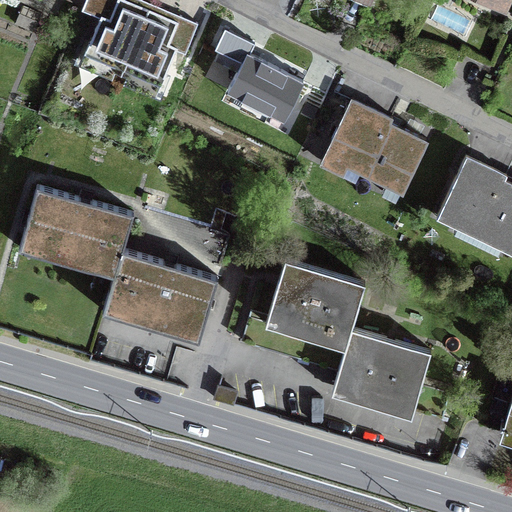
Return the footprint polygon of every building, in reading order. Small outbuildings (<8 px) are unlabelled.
[(88,0),(62,0),(84,10),(88,0)] [(161,2),(157,0),(113,0),(98,37),(124,48),(131,32),(146,38),(161,2)] [(511,8),(511,0),(479,0),(510,14),(511,8)] [(507,32),(476,19),(464,48),(495,61),(507,32)] [(316,81),(245,48),(221,99),(292,132),(316,81)] [(434,138),(352,99),(322,162),(403,201),(434,138)] [(511,178),(468,159),(441,218),(511,250),(511,178)] [(117,278),(135,217),(42,190),(25,251),(117,278)] [(199,340),(217,282),(128,254),(110,313),(199,340)] [(354,327),(368,283),(286,258),(264,332),(346,356),(354,327)] [(248,336),(263,337),(264,312),(248,312),(248,336)] [(433,350),(354,327),(346,356),(333,400),(411,423),(433,350)] [(489,411),(503,415),(506,402),(493,398),(489,411)] [(511,404),(498,447),(511,451),(511,404)]
